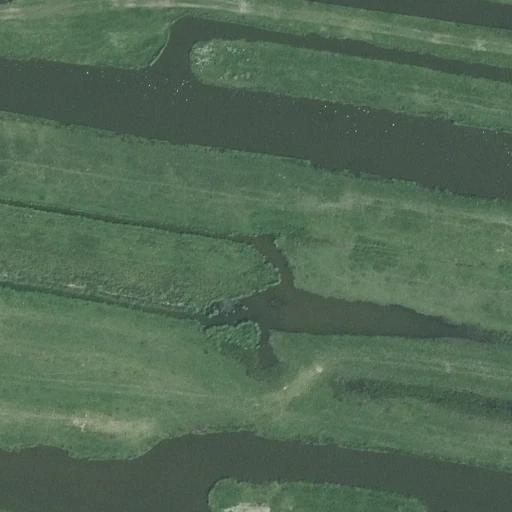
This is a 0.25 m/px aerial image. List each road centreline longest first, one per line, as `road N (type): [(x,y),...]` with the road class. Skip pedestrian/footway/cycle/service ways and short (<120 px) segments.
road 1 (track): [(511,382),(323,361),(288,395),(266,402),(0,380)]
road 2 (track): [(0,15),(191,2),(511,50)]
